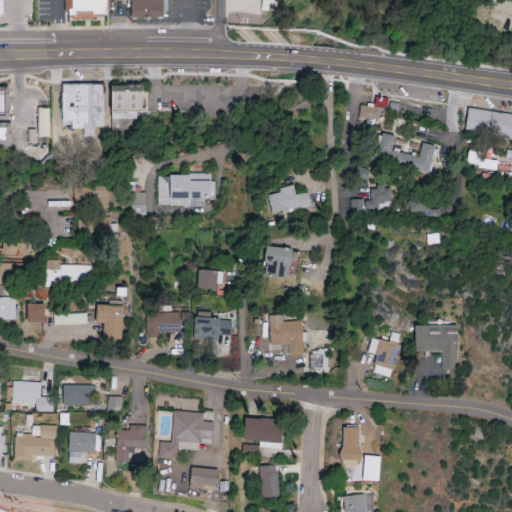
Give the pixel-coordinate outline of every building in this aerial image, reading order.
[(64,0),(65,14),(108,13),(107,0),(64,0)] [(118,0),(119,0),(126,0),(130,0),(131,19),(167,18),(166,0),(118,0)] [(261,0),(260,10),(276,12),(277,1),(268,0),(261,0)] [(61,122),(71,122),(71,129),(83,129),(83,137),(94,137),(93,127),(103,127),(102,84),(61,85),(61,122)] [(136,119),(136,112),(143,112),(143,85),(112,85),(111,119),(136,119)] [(377,121),(379,109),(359,106),(358,118),(377,121)] [(49,108),(38,108),(37,137),(48,137),(49,108)] [(511,114),(468,108),(464,133),(511,139),(511,114)] [(111,129),(136,130),(136,120),(111,120),(111,129)] [(10,123),(0,123),(0,147),(10,148),(10,123)] [(434,145),(421,143),(418,157),(391,151),(394,136),(380,133),(375,159),(387,162),(386,166),(428,175),(434,145)] [(465,166),(495,170),(496,161),(479,159),(480,153),(467,151),(465,166)] [(157,206),(190,206),(190,198),(212,198),(213,175),(157,175),(157,206)] [(308,192),(294,195),(293,186),(278,189),(279,194),(267,196),(271,214),(311,208),(308,192)] [(106,187),(73,187),(74,207),(106,207),(106,187)] [(390,188),(369,188),(370,200),(349,200),(350,213),(390,212),(390,188)] [(144,193),(129,193),(130,214),(145,214),(144,193)] [(428,213),(427,217),(441,218),(441,200),(408,199),(408,213),(428,213)] [(77,237),(108,239),(108,219),(78,218),(77,237)] [(0,256),(26,256),(26,239),(1,240),(2,249),(0,248),(0,256)] [(289,279),(292,250),(267,246),(264,275),(289,279)] [(59,265),(59,261),(45,260),(44,287),(92,289),(93,266),(59,265)] [(0,284),(21,284),(21,263),(0,263),(0,284)] [(220,271),(197,271),(197,289),(220,290),(220,271)] [(0,320),(14,321),(14,298),(0,297),(0,320)] [(44,305),(27,304),(27,323),(44,323),(44,305)] [(103,324),(102,339),(122,340),(123,306),(96,306),(96,323),(103,324)] [(145,313),(146,337),(158,337),(158,333),(179,332),(179,313),(145,313)] [(53,315),(53,326),(86,325),(86,314),(53,315)] [(303,355),(301,321),(282,322),(281,315),(268,316),(269,346),(288,345),(288,356),(303,355)] [(231,339),(232,320),(194,319),(193,338),(231,339)] [(415,353),(441,352),(441,371),(456,371),(456,326),(414,326),(415,353)] [(399,345),(370,339),(367,353),(376,355),(372,374),(392,378),(399,345)] [(328,350),(310,350),(309,371),(327,371),(328,350)] [(11,403),(35,404),(35,412),(52,413),(52,398),(40,398),(40,383),(12,382),(11,403)] [(62,406),(95,406),(95,386),(63,385),(62,406)] [(106,411),(120,412),(120,397),(107,397),(106,411)] [(158,459),(176,460),(177,450),(198,451),(198,444),(211,445),(213,423),(202,422),(203,413),(172,411),(171,443),(159,442),(158,459)] [(281,450),(282,420),(244,419),(244,441),(259,441),(258,449),(281,450)] [(14,436),(14,460),(35,461),(36,457),(54,457),(55,427),(31,426),(31,436),(14,436)] [(127,463),(127,451),(145,451),(146,426),(128,426),(128,431),(115,430),(114,462),(127,463)] [(360,457),(360,427),(342,426),(341,470),(365,470),(365,457),(360,457)] [(260,498),(278,497),(277,466),(259,466),(260,498)] [(215,492),(217,470),(191,468),(189,489),(215,492)] [(344,511),(366,511),(364,495),(343,497),(344,511)]
